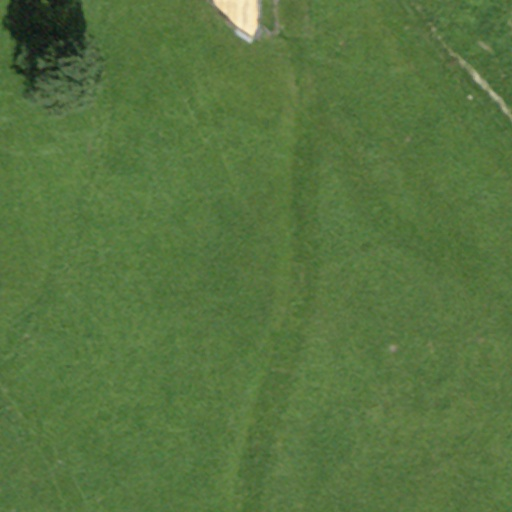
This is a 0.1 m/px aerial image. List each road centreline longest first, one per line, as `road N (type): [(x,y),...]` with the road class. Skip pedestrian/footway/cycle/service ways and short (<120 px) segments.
road 1 (track): [(239,511),(296,263),(286,0)]
road 2 (track): [(511,159),(397,20),(390,0)]
